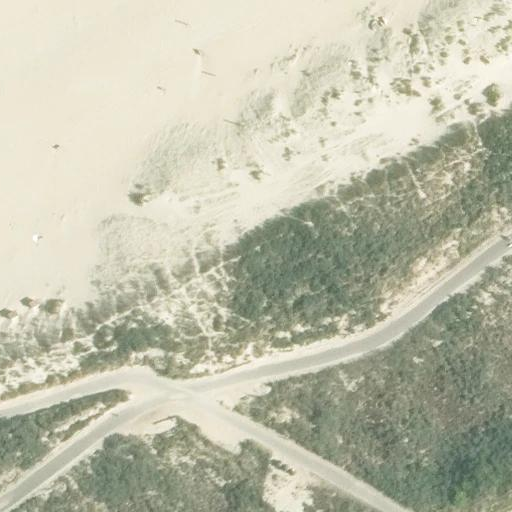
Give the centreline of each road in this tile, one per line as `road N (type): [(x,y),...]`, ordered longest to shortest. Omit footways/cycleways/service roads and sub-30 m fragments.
road 1 (track): [(390,511),(182,396)]
road 2 (track): [(0,415),(138,383),(182,396)]
